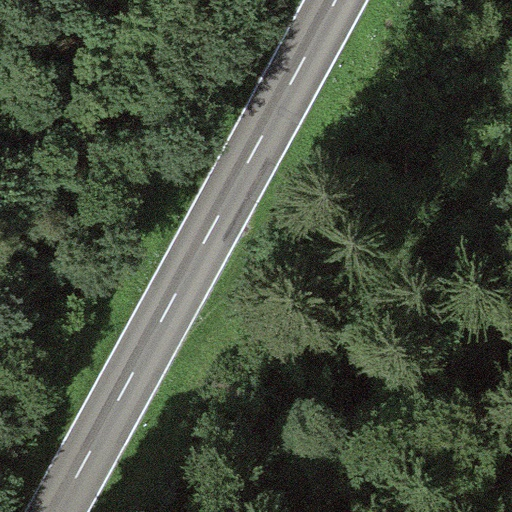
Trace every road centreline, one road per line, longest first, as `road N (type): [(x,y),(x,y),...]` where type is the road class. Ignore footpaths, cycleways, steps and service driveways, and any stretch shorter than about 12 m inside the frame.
road 1 (tertiary): [(61,511),(345,0)]
road 2 (track): [(137,372),(223,511)]
